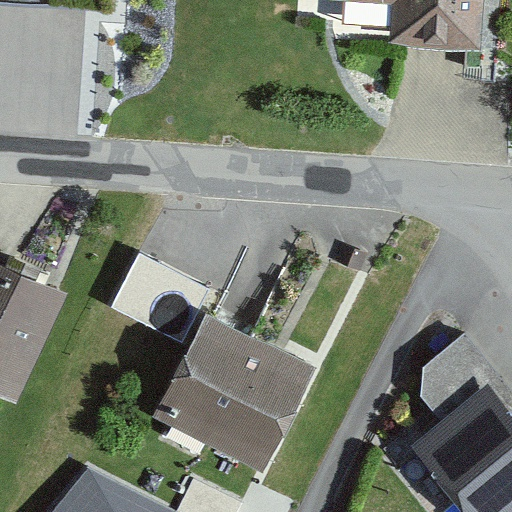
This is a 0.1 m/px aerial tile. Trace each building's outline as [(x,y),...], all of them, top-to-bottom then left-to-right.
[(503,0),(412,0),(410,35),(501,41),(503,0)] [(208,291),(136,254),(109,306),(180,344),(208,291)] [(67,292),(0,262),(0,393),(19,401),(67,292)] [(333,365),(225,308),(169,413),(277,470),(333,365)] [(511,511),(511,411),(489,383),(411,447),(465,511),(511,511)] [(168,511),(85,468),(51,511),(168,511)]
